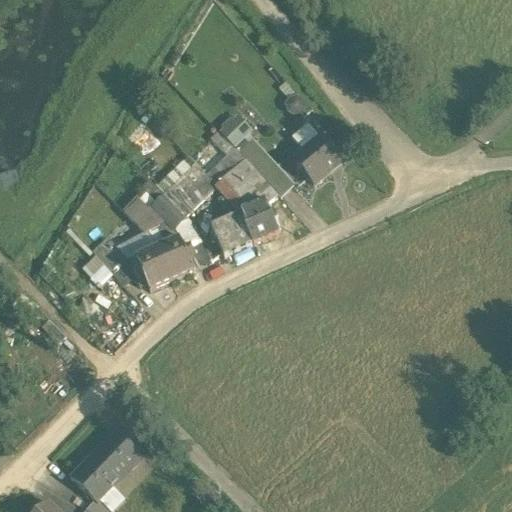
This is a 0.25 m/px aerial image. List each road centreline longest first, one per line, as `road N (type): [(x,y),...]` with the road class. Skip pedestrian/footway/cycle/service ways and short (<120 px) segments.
road 1 (unclassified): [(0,486),(167,320),(428,190)]
road 2 (unclassified): [(428,190),(264,0)]
